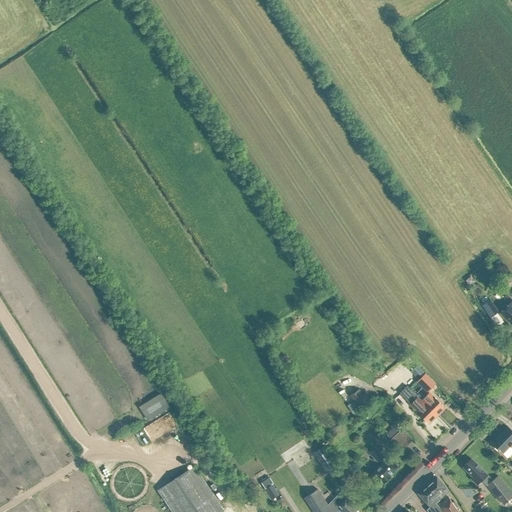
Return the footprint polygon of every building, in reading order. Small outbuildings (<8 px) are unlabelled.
[(511,298),(509,302),(499,313),(511,325),(511,298)] [(489,299),(482,305),(491,317),(499,312),(492,303),(489,299)] [(424,373),(417,365),(410,371),(417,379),(424,373)] [(429,390),(433,385),(423,375),(418,380),(419,382),(418,383),(423,388),(425,386),(429,390)] [(425,404),(422,401),(406,386),(399,393),(418,411),(417,412),(428,423),(437,415),(425,404)] [(359,410),(368,402),(359,389),(349,395),(353,400),(351,401),(357,409),(358,409),(359,410)] [(151,420),(173,406),(164,391),(141,405),(151,420)] [(422,401),(425,404),(437,415),(445,407),(433,396),(431,398),(428,394),(423,399),(422,401)] [(172,412),(144,426),(151,439),(179,426),(172,412)] [(399,431),(394,426),(385,434),(398,448),(401,445),(404,448),(412,440),(402,429),(399,431)] [(511,449),(509,447),(511,443),(511,431),(507,426),(491,442),(507,458),(511,452),(511,449)] [(326,473),(337,465),(324,445),(313,453),(326,473)] [(384,457),(375,448),(369,454),(378,462),(382,458),(384,460),(373,473),(383,483),(390,476),(389,476),(396,468),(397,466),(388,457),(386,458),(384,456),(384,457)] [(471,458),(462,467),(473,477),(471,479),(477,485),(481,480),(486,485),(498,501),(500,500),(503,504),(511,497),(511,494),(498,476),(493,480),(487,474),(471,458)] [(171,511),(221,511),(224,510),(195,465),(157,490),(171,511)] [(265,488),(273,483),(270,478),(261,483),(264,488),(265,488)] [(430,482),(428,484),(440,498),(445,493),(447,495),(449,493),(448,491),(449,490),(438,478),(435,481),(433,479),(430,482)] [(272,499),(280,494),(273,483),(265,488),(272,499)] [(422,492),(419,495),(430,506),(427,509),(428,511),(458,511),(456,508),(451,511),(450,511),(443,502),(438,505),(436,503),(440,498),(428,484),(421,490),(422,492)] [(317,489),(304,498),(313,511),(336,511),(340,510),(341,511),(354,511),(358,509),(347,498),(344,501),(337,495),(327,504),(317,489)] [(448,497),(443,502),(450,511),(451,511),(456,508),(458,506),(454,501),(451,503),(448,497)]
